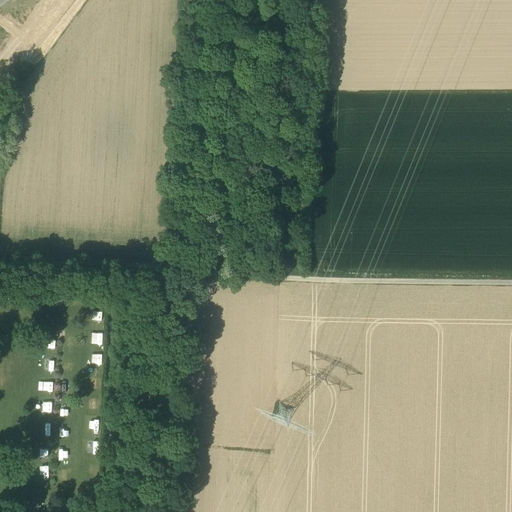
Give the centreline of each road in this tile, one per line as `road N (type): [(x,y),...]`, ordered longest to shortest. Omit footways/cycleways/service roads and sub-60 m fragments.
road 1 (track): [(0,269),(162,268),(289,278)]
road 2 (track): [(145,268),(134,304),(123,511)]
road 3 (unclassified): [(289,278),(511,283)]
